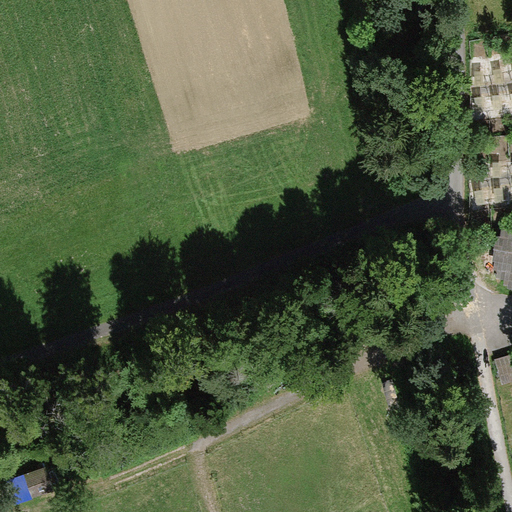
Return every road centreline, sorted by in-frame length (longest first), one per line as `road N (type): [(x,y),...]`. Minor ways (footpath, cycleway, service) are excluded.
road 1 (unclassified): [(511,304),(460,300),(403,211),(0,353)]
road 2 (track): [(444,0),(460,300)]
road 3 (unknown): [(460,300),(511,479)]
